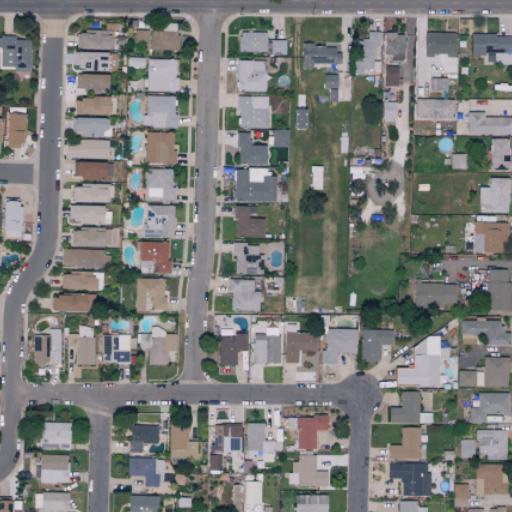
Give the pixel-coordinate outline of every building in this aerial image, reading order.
[(134,43),(147,43),(147,31),(134,30),(134,43)] [(76,49),(112,49),(113,31),(76,31),(76,49)] [(150,50),(176,51),(177,31),(150,31),(150,50)] [(238,52),(265,51),(265,32),(238,33),(238,52)] [(380,32),(367,32),(367,40),(357,40),(356,76),(378,76),(379,62),(372,61),(373,46),(379,47),(380,32)] [(383,55),(390,55),(390,66),(383,66),(383,82),(397,82),(397,65),(402,65),(403,34),(384,33),(383,55)] [(454,33),(424,33),(423,55),(454,56),(454,33)] [(495,54),(495,64),(511,64),(511,35),(469,36),(470,55),(495,54)] [(29,40),(15,40),(15,37),(0,36),(0,67),(28,68),(29,40)] [(285,40),(270,40),(270,55),(284,56),(285,40)] [(301,68),(312,68),(312,64),(339,63),(339,46),(301,47),(301,68)] [(76,70),(106,70),(106,60),(113,60),(112,52),(75,53),(76,70)] [(175,91),(175,60),(147,59),(146,91),(175,91)] [(263,92),(264,61),(237,61),(236,91),(263,92)] [(77,90),(106,90),(106,75),(77,74),(77,90)] [(335,89),(336,75),(323,75),(322,88),(335,89)] [(429,91),(444,90),(444,79),(429,79),(429,91)] [(327,101),(341,101),(341,90),(327,90),(327,101)] [(174,127),(174,96),(144,96),(143,127),(174,127)] [(266,97),(237,96),(237,128),(266,128),(266,97)] [(108,98),(78,97),(77,114),(107,115),(108,98)] [(452,119),(453,100),(414,99),(414,118),(452,119)] [(382,102),(381,121),(394,121),(395,102),(382,102)] [(294,129),(304,128),(304,109),(293,109),(294,129)] [(511,134),(511,117),(482,118),(482,112),(466,112),(466,135),(511,134)] [(5,148),(22,148),(24,115),(6,115),(5,148)] [(108,119),(73,118),(72,136),(107,136),(108,119)] [(271,146),(287,146),(287,130),(272,130),(271,146)] [(144,163),(173,164),(173,133),(144,132),(144,163)] [(265,164),(265,146),(248,145),(248,133),(237,132),(236,164),(265,164)] [(489,171),(508,171),(508,139),(488,139),(489,171)] [(106,159),(107,141),(65,140),(64,158),(106,159)] [(464,154),(450,154),(449,169),(463,169),(464,154)] [(74,179),(111,180),(112,163),(74,162),(74,179)] [(274,176),(267,176),(267,170),(234,168),(233,200),(274,202),(274,176)] [(171,170),(144,169),(144,198),(174,199),(174,188),(171,188),(171,170)] [(507,179),(488,178),(488,188),(478,187),(477,213),(507,213),(507,179)] [(108,185),(74,184),(74,202),(108,203),(108,185)] [(20,202),(3,202),(2,237),(19,238),(20,202)] [(173,238),(173,206),(143,205),(143,238),(173,238)] [(109,208),(68,207),(67,224),(109,224),(109,208)] [(262,238),(263,217),(254,217),(254,207),(234,207),(233,236),(262,238)] [(504,222),(472,223),(473,253),(505,252),(504,222)] [(72,228),(72,246),(114,247),(114,229),(72,228)] [(138,273),(153,273),(167,274),(168,243),(135,242),(135,250),(139,250),(138,273)] [(232,274),(261,275),(262,255),(257,255),(257,245),(233,244),(232,274)] [(60,267),(101,268),(102,250),(60,249),(60,267)] [(507,270),(485,270),(486,311),(508,310),(507,270)] [(101,290),(102,273),(63,272),(63,289),(101,290)] [(134,310),(144,310),(144,298),(151,298),(151,310),(163,310),(164,279),(135,279),(134,310)] [(258,293),(262,293),(262,280),(229,279),(228,310),(257,311),(258,293)] [(413,284),(413,310),(440,309),(440,304),(455,303),(454,283),(413,284)] [(92,312),(93,295),(53,293),(52,311),(92,312)] [(501,321),(460,321),(460,335),(484,335),(484,345),(509,345),(509,333),(501,333),(501,321)] [(66,334),(66,346),(75,347),(75,365),(92,365),(93,327),(77,327),(77,334),(66,334)] [(165,365),(165,351),(173,351),(174,335),(163,335),(163,328),(150,328),(150,334),(137,334),(136,347),(148,347),(147,365),(165,365)] [(251,335),(252,364),(278,364),(278,328),(264,328),(264,335),(251,335)] [(32,335),(31,365),(59,365),(59,329),(47,329),(47,336),(32,335)] [(355,353),(355,330),(325,329),(324,351),(320,351),(320,364),(335,365),(336,353),(355,353)] [(391,331),(359,330),(359,362),(378,363),(378,345),(391,345),(391,331)] [(284,363),(296,364),(297,351),(315,351),(316,333),(285,332),(284,363)] [(128,335),(100,335),(101,364),(128,363),(128,335)] [(218,366),(235,365),(235,352),(245,351),(244,336),(217,336),(218,366)] [(394,369),(394,386),(437,386),(438,340),(412,340),(411,369),(394,369)] [(506,387),(506,358),(482,357),(482,386),(506,387)] [(456,386),(474,387),(474,371),(457,371),(456,386)] [(387,408),(388,424),(417,423),(416,392),(399,392),(400,408),(387,408)] [(508,394),(477,393),(476,408),(469,408),(468,424),(484,424),(484,415),(507,416),(508,394)] [(326,417),(295,417),(295,449),(314,450),(314,431),(326,431),(326,417)] [(69,451),(70,423),(39,423),(38,450),(69,451)] [(263,424),(245,423),(245,460),(272,461),(272,440),(262,440),(263,424)] [(196,442),(187,442),(186,424),(168,425),(169,459),(196,458),(196,442)] [(140,453),(141,443),(156,444),(157,427),(129,425),(128,452),(140,453)] [(240,452),(239,425),(211,425),(212,453),(240,452)] [(387,459),(418,460),(418,428),(400,428),(399,446),(387,445),(387,459)] [(476,456),(485,456),(485,460),(505,460),(506,431),(476,430),(476,456)] [(458,457),(473,458),(473,440),(459,440),(458,457)] [(67,456),(39,455),(39,467),(38,482),(66,482),(67,456)] [(315,456),(296,456),(296,463),(290,463),(290,473),(287,473),(287,486),(326,487),(326,472),(314,472),(315,456)] [(144,486),(162,486),(163,459),(127,458),(126,476),(144,477),(144,486)] [(425,464),(387,464),(386,478),(400,478),(400,495),(428,496),(429,472),(424,472),(425,464)] [(500,464),(474,464),(474,494),(506,494),(506,484),(501,484),(500,464)] [(182,476),(173,475),(173,485),(181,485),(182,476)] [(257,484),(242,484),(242,503),(256,503),(257,484)] [(452,504),(466,504),(467,485),(453,484),(452,504)] [(36,508),(36,511),(49,511),(67,511),(68,493),(33,493),(33,508),(36,508)] [(325,511),(325,495),(293,496),(293,511),(325,511)] [(126,511),(156,511),(157,497),(127,496),(126,511)] [(0,511),(9,511),(9,501),(0,501),(0,511)] [(397,501),(396,511),(424,511),(425,508),(415,507),(415,502),(397,501)]
